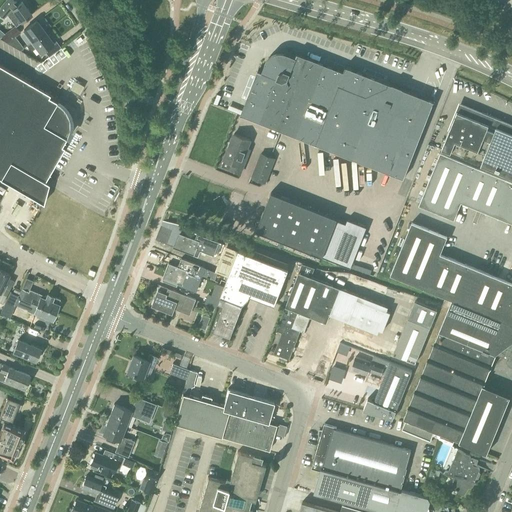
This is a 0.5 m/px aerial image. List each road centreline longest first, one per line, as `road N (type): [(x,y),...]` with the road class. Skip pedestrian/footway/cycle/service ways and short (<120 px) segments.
road 1 (unclassified): [(283,175),(393,217),(459,51)]
road 2 (unclassified): [(296,390),(117,317),(108,306)]
road 3 (secondary): [(35,487),(108,306)]
road 4 (secondary): [(108,306),(168,138)]
road 5 (secondary): [(459,51),(289,0)]
road 6 (unclassified): [(323,324),(341,279),(397,300),(380,346)]
road 7 (secondary): [(168,138),(228,0)]
road 8 (secondary): [(205,0),(168,138)]
road 9 (residential): [(0,250),(108,306)]
